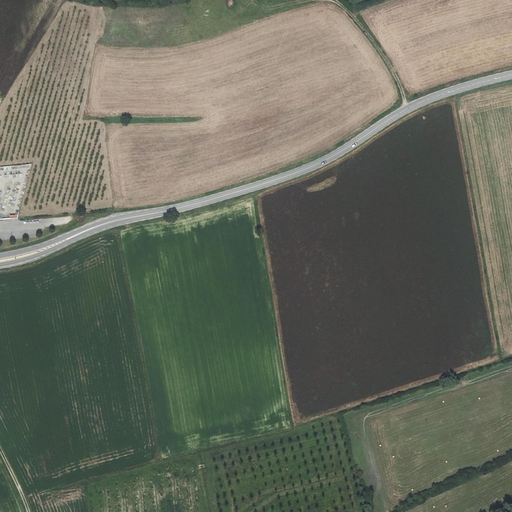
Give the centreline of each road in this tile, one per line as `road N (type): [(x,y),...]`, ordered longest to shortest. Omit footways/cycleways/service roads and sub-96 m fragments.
road 1 (secondary): [(0,260),(106,222),(301,170),(406,108),(511,74)]
road 2 (track): [(406,108),(369,36),(332,0)]
